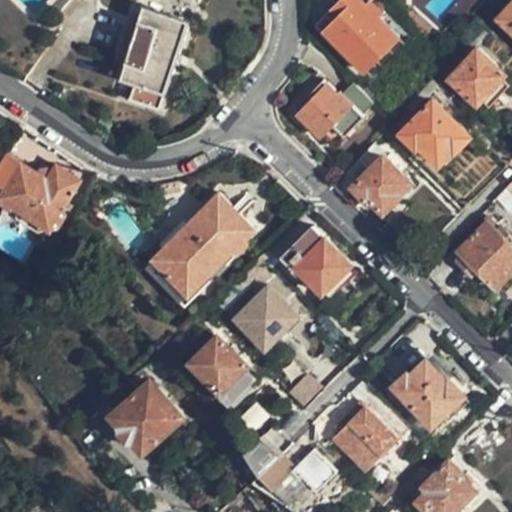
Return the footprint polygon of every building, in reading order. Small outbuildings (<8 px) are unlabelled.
[(401,38),(362,0),(342,0),(340,2),(334,9),(341,18),(324,34),(365,73),(401,38)] [(341,18),(334,9),(315,26),(324,34),(341,18)] [(511,29),(511,9),(503,20),(511,29)] [(158,112),(189,25),(143,10),(120,80),(134,86),(129,102),(158,112)] [(511,36),(499,25),(491,33),(505,47),(511,40),(511,36)] [(452,80),(454,83),(465,93),(478,106),(484,100),(502,81),(504,78),(479,52),(452,80)] [(440,86),(433,79),(420,94),(426,100),(440,86)] [(502,81),(484,100),(491,107),(509,88),(502,81)] [(375,102),(356,83),(344,94),(341,91),(337,95),(325,84),(310,98),(313,102),(300,115),(324,138),(328,134),(338,144),(345,137),(346,139),(368,116),(364,112),(375,102)] [(465,93),(454,83),(449,87),(461,99),(465,93)] [(452,154),(469,138),(433,102),(403,134),(417,148),(419,146),(438,165),(451,153),(452,154)] [(372,146),(343,177),(368,203),(370,200),(385,214),(401,197),(399,194),(409,183),(372,146)] [(4,154),(0,160),(0,183),(1,184),(0,186),(0,195),(45,224),(75,175),(52,162),(48,167),(43,164),(36,166),(33,171),(4,154)] [(511,193),(508,189),(499,197),(503,201),(511,193)] [(222,194),(165,248),(201,284),(257,229),(222,194)] [(497,234),(502,229),(496,223),(491,228),(497,234)] [(511,247),(511,238),(502,229),(497,234),(491,228),(488,225),(460,253),(464,256),(458,262),(472,275),(478,270),(497,290),(511,273),(511,247),(511,248),(511,247)] [(333,295),(353,275),(348,269),(352,265),(316,229),(286,259),(293,266),(290,269),(295,274),(298,270),(309,281),(321,295),(327,290),(333,295)] [(201,284),(165,248),(154,259),(190,295),(201,284)] [(270,250),(262,257),(270,265),(277,258),(270,250)] [(299,316),(269,286),(237,316),(267,347),(299,316)] [(254,378),(245,370),(249,366),(220,335),(193,361),(231,401),(254,378)] [(465,395),(449,379),(446,381),(427,362),(410,379),(406,375),(394,387),(434,426),(465,395)] [(312,370),(295,384),(307,398),(323,384),(312,370)] [(166,433),(181,420),(185,417),(152,380),(114,413),(147,450),(166,433)] [(344,433),(369,407),(364,401),(338,427),(344,433)] [(401,438),(369,407),(344,433),(336,440),(367,471),(383,454),(388,459),(401,446),(398,442),(401,438)] [(186,425),(181,420),(166,433),(172,439),(186,425)] [(246,453),(259,473),(281,451),(265,435),(246,453)] [(339,471),(317,447),(297,466),(320,489),(339,471)] [(439,450),(435,454),(413,476),(428,491),(417,503),(426,511),(431,508),(434,511),(453,511),(476,489),(461,476),(463,474),(439,450)]
